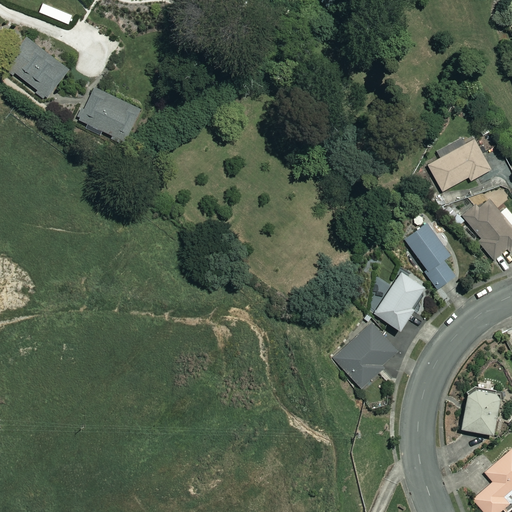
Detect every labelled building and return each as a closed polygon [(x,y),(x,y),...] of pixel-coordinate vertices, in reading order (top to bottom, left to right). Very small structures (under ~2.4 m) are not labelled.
[(70,69),(29,37),(5,69),(14,76),(16,73),(37,90),(36,92),(43,98),(45,96),(48,98),(70,69)] [(102,132),(113,137),(111,140),(120,144),(121,141),(125,143),(141,109),(94,88),(85,109),(80,106),(75,116),(80,118),(79,120),(88,124),(86,128),(101,135),(102,132)] [(436,152),(440,158),(427,165),(443,191),(468,177),(470,181),(491,169),(473,139),(466,143),(462,137),(436,152)] [(511,202),(511,199),(503,189),(479,209),(475,205),(462,215),(481,238),(478,241),(494,260),(507,249),(510,252),(511,251),(511,214),(506,208),(511,202)] [(451,256),(426,221),(404,238),(417,257),(427,270),(425,271),(438,289),(454,277),(443,262),(451,256)] [(424,287),(401,271),(373,313),(400,330),(413,310),(410,308),(424,287)] [(401,352),(373,322),(334,359),(362,388),(401,352)] [(500,394),(469,389),(461,429),(492,435),(500,394)] [(511,488),(511,449),(485,472),(493,481),(472,498),(483,511),(500,511),(511,504),(504,496),(511,488)]
